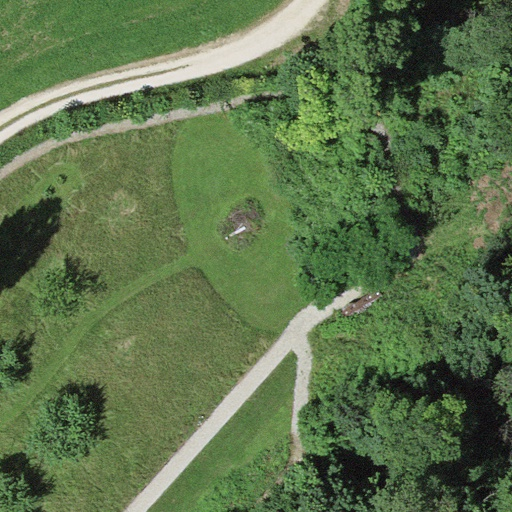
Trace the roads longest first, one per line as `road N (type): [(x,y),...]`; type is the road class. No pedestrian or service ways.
road 1 (track): [(217,64),(0,129)]
road 2 (track): [(326,0),(217,64)]
